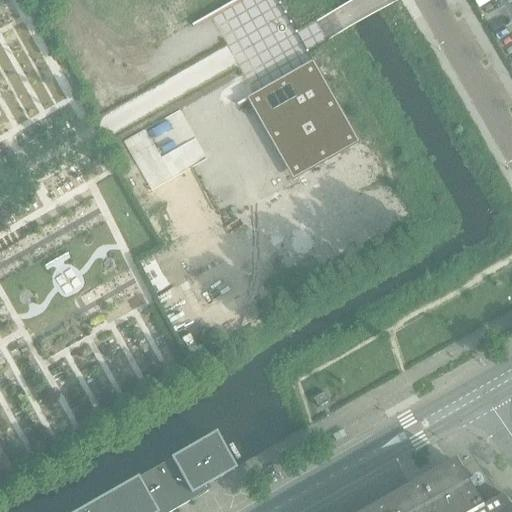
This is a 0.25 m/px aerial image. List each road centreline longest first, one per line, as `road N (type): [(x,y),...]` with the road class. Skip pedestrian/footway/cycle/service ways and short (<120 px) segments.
road 1 (tertiary): [(480,391),(270,511)]
road 2 (unclassified): [(511,146),(428,0)]
